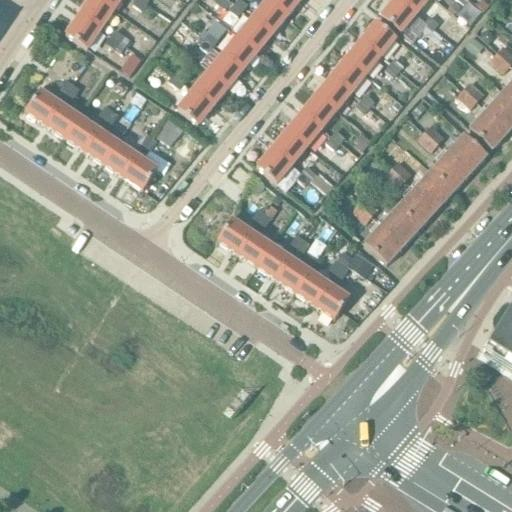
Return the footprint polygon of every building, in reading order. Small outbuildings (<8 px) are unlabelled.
[(114,15),(91,0),(90,0),(78,19),(101,35),(114,15)] [(124,0),(91,0),(114,15),(124,0)] [(136,0),(136,2),(146,9),(151,2),(148,0),(136,0)] [(214,0),(211,4),(224,15),(231,6),(222,0),(214,0)] [(301,3),(296,0),(267,0),(265,4),(286,21),(301,3)] [(396,0),(395,2),(416,20),(431,2),(429,0),(396,0)] [(452,0),(463,8),(468,2),(465,0),(452,0)] [(233,8),(242,16),(248,9),(238,1),(233,8)] [(146,9),(136,2),(131,8),(142,15),(146,9)] [(380,21),(401,38),(416,20),(395,2),(380,21)] [(488,9),(480,2),(475,8),(483,15),(488,9)] [(286,21),(265,4),(250,22),(271,39),(286,21)] [(228,14),(237,22),(242,16),(233,8),(228,14)] [(169,9),(162,19),(172,26),(179,16),(169,9)] [(101,35),(78,19),(65,39),(88,55),(101,35)] [(429,20),(424,26),(434,34),(443,42),(447,45),(452,39),(429,20)] [(271,39),(250,22),(235,40),(256,57),(271,39)] [(396,44),(375,26),(359,45),(381,62),(396,44)] [(443,42),(434,34),(424,26),(419,32),(438,48),(443,42)] [(198,39),(203,43),(212,51),(218,44),(217,44),(206,35),(203,32),(198,39)] [(124,40),(114,34),(110,40),(120,47),(125,50),(129,43),(124,40)] [(110,40),(105,47),(120,57),(125,50),(120,47),(110,40)] [(256,57),(235,40),(220,58),(242,75),(256,57)] [(212,51),(203,43),(198,50),(207,57),(212,51)] [(381,62),(359,45),(345,63),(366,80),(381,62)] [(242,75),(220,58),(206,76),(227,93),(242,75)] [(388,69),(398,77),(404,70),(394,62),(388,69)] [(366,80),(345,63),(330,81),(351,98),(366,80)] [(398,77),(388,69),(384,75),(393,83),(398,77)] [(174,79),(183,87),(188,81),(179,73),(174,79)] [(227,93),(206,76),(191,93),(212,111),(227,93)] [(183,87),(174,79),(169,86),(178,94),(183,87)] [(351,98),(330,81),(315,99),(336,116),(351,98)] [(66,98),(72,88),(65,83),(59,94),(66,98)] [(72,88),(66,98),(73,103),(79,93),(72,88)] [(45,130),(60,107),(40,93),(25,116),(45,130)] [(212,111),(191,93),(176,112),(197,129),(212,111)] [(131,105),(141,111),(146,103),(136,96),(131,105)] [(336,116),(315,99),(300,117),(322,134),(336,116)] [(359,105),(369,113),(374,106),(365,99),(359,105)] [(369,113),(359,105),(354,111),(364,119),(369,113)] [(64,143),(79,120),(60,107),(45,130),(64,143)] [(105,124),(111,114),(105,109),(98,119),(105,124)] [(111,114),(105,124),(111,128),(118,118),(111,114)] [(322,134),(300,117),(286,135),(307,152),(322,134)] [(83,156),(99,133),(79,120),(64,143),(83,156)] [(103,169),(118,146),(99,133),(83,156),(103,169)] [(329,141),(339,149),(345,142),(335,134),(329,141)] [(286,135),(271,152),(292,170),(307,152),(286,135)] [(143,150),(150,140),(143,136),(137,145),(143,150)] [(353,145),(357,148),(354,151),(361,156),(370,145),(359,137),(353,145)] [(150,140),(143,150),(150,154),(156,145),(150,140)] [(339,149),(329,141),(324,147),(334,155),(339,149)] [(122,182),(137,158),(118,146),(103,169),(122,182)] [(271,152),(256,171),(277,189),(292,170),(271,152)] [(137,158),(122,182),(142,195),(157,172),(137,158)] [(315,178),(305,170),(300,176),(309,184),(315,178)] [(300,176),(295,183),(304,191),(309,184),(300,176)] [(254,197),(262,194),(265,191),(254,181),(246,191),(254,197)] [(264,216),(257,227),(265,232),(277,214),(269,209),(264,216)] [(257,227),(264,216),(257,212),(251,223),(257,227)] [(236,259),(252,235),(232,222),(217,245),(236,259)] [(252,235),(236,259),(256,272),(271,248),(276,241),(266,233),(265,236),(261,233),(257,239),(252,235)] [(298,235),(289,249),(296,253),(303,243),(305,240),(298,235)] [(26,239),(6,269),(24,281),(44,251),(46,248),(29,236),(26,239)] [(296,253),(303,258),(310,247),(303,243),(296,253)] [(44,251),(24,281),(41,293),(59,265),(63,259),(46,248),(44,251)] [(271,248),(256,272),(275,285),(291,261),(284,257),(277,253),(271,248)] [(342,255),(336,264),(346,271),(352,262),(342,255)] [(356,256),(347,271),(364,282),(373,268),(356,256)] [(59,265),(41,293),(58,304),(77,275),(80,270),(63,259),(59,265)] [(291,261),(275,285),(294,297),(310,274),(297,266),(291,261)] [(341,269),(334,264),(327,274),(335,279),(341,269)] [(346,272),(341,269),(335,279),(342,284),(348,274),(346,272)] [(77,275),(58,304),(74,316),(95,285),(97,282),(80,270),(77,275)] [(310,274),(294,297),(313,310),(329,287),(310,274)] [(95,285),(74,316),(91,327),(112,297),(114,293),(97,282),(95,285)] [(329,287),(313,310),(333,324),(349,301),(329,287)] [(112,297),(91,327),(108,338),(129,307),(131,305),(114,293),(112,297)] [(129,307),(108,338),(125,350),(147,318),(148,316),(131,305),(129,307)] [(511,311),(498,335),(486,354),(511,370),(511,311)] [(147,318),(125,350),(142,361),(163,330),(165,328),(148,316),(147,318)] [(163,330),(142,361),(159,373),(182,339),(165,328),(163,330)] [(140,445),(124,469),(179,507),(235,445),(231,441),(246,424),(247,425),(250,422),(245,418),(266,396),(182,339),(159,373),(153,381),(197,411),(157,456),(140,445)] [(28,364),(9,392),(27,404),(45,377),(50,370),(32,358),(28,364)] [(45,377),(27,404),(44,415),(62,389),(67,382),(50,370),(45,377)] [(62,389),(44,415),(61,427),(81,398),(84,393),(67,382),(62,389)] [(81,398),(61,427),(78,438),(95,413),(101,405),(84,393),(81,398)] [(95,413),(78,438),(95,450),(112,424),(117,416),(101,405),(95,413)] [(112,424),(95,450),(112,462),(135,428),(117,416),(112,424)]
